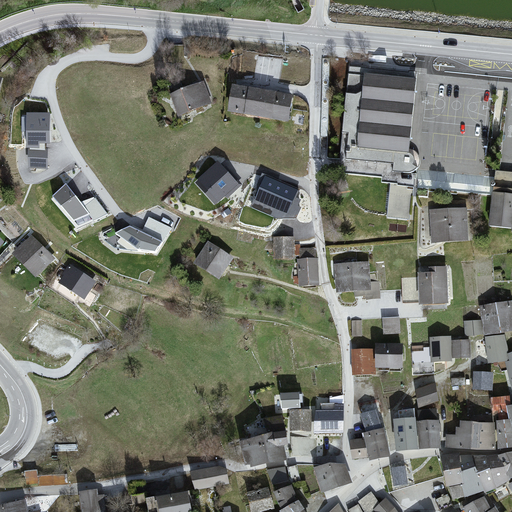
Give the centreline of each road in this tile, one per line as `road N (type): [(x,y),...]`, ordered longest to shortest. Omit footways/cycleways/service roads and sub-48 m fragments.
road 1 (residential): [(315,36),(313,185),(324,277),(344,346),(345,463)]
road 2 (residential): [(0,494),(222,464),(244,472),(308,460),(345,463)]
road 3 (residential): [(155,19),(147,51),(68,58),(48,82),(63,132),(121,218)]
road 4 (tertiary): [(315,36),(511,55)]
road 5 (tertiary): [(155,19),(315,36)]
road 6 (tertiary): [(0,32),(57,14),(155,19)]
road 7 (residential): [(511,451),(417,454),(371,465)]
